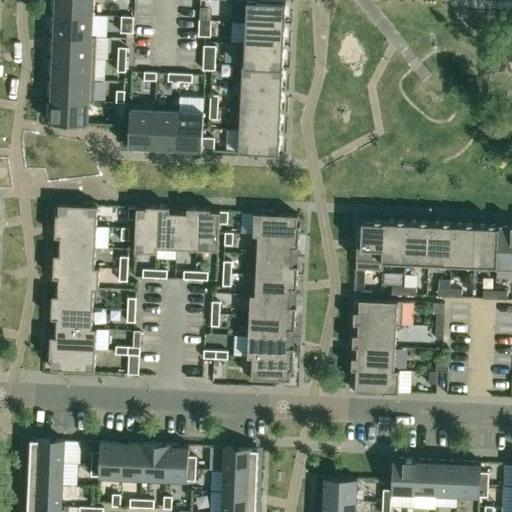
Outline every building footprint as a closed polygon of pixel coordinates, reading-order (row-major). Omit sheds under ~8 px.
[(54,0),(54,12),(93,14),(93,0),(54,0)] [(128,15),(130,0),(102,0),(101,11),(128,15)] [(278,0),(247,0),(246,21),(285,23),(286,0),(278,0)] [(54,12),(53,34),(92,36),(92,35),(93,14),(54,12)] [(121,24),(133,24),(134,16),(121,15),(121,24)] [(199,19),(199,27),(211,28),(211,20),(199,19)] [(245,42),(245,43),(284,44),(285,23),(246,21),(245,42)] [(121,24),(121,32),(133,32),(133,24),(121,24)] [(199,27),(198,35),(211,36),(211,28),(199,27)] [(53,34),(52,56),(96,58),(97,35),(92,35),(92,36),(53,34)] [(236,42),(235,65),(242,65),(242,64),(283,66),(284,44),(245,43),(245,42),(236,42)] [(204,45),(203,57),(212,57),(212,45),(204,45)] [(119,46),(118,59),(126,59),(127,47),(119,46)] [(52,56),(51,77),(95,79),(96,58),(52,56)] [(203,57),(203,69),(211,69),(212,57),(203,57)] [(118,59),(117,71),(126,71),(126,59),(118,59)] [(242,65),(241,86),(282,88),(283,66),(242,64),(242,65)] [(144,71),(144,79),(156,80),(157,72),(144,71)] [(168,72),(168,80),(180,81),(181,73),(168,72)] [(181,73),(180,81),(192,81),(193,73),(181,73)] [(51,77),(50,99),(89,100),(89,102),(94,102),(95,79),(51,77)] [(241,86),(240,107),(281,109),(282,88),(241,86)] [(117,90),(116,102),(124,102),(125,90),(117,90)] [(210,94),(210,106),(218,106),(219,94),(210,94)] [(50,99),(49,121),(88,123),(89,102),(89,100),(50,99)] [(129,124),(128,147),(153,148),(155,109),(156,109),(156,104),(130,103),(130,107),(130,111),(129,124)] [(210,106),(209,118),(218,119),(218,106),(210,106)] [(240,107),(239,129),(280,131),(281,109),(240,107)] [(155,109),(153,148),(177,149),(179,110),(156,109),(155,109)] [(179,110),(177,149),(202,150),(202,148),(203,136),(204,111),(179,110)] [(121,111),(121,123),(129,124),(130,111),(121,111)] [(239,129),(238,151),(279,153),(280,131),(239,129)] [(203,136),(202,148),(215,149),(215,137),(203,136)] [(56,212),(55,224),(97,226),(98,202),(81,201),(81,204),(59,203),(58,212),(56,212)] [(136,219),(135,250),(157,251),(157,246),(156,246),(158,205),(147,204),(146,207),(137,206),(137,207),(136,219)] [(158,205),(156,246),(157,246),(177,247),(178,208),(170,208),(170,205),(158,205)] [(136,219),(137,207),(129,206),(128,218),(136,219)] [(178,208),(177,247),(197,248),(199,207),(187,206),(187,208),(178,208)] [(199,207),(197,248),(218,249),(220,223),(220,211),(220,210),(210,210),(211,207),(199,207)] [(254,209),(253,234),(258,234),(258,233),(299,235),(300,223),(298,223),(298,213),(276,212),(276,210),(254,209)] [(220,211),(220,223),(228,223),(228,211),(220,211)] [(357,245),(356,268),(360,269),(383,269),(384,259),(383,259),(385,219),(384,219),(384,220),(362,219),(361,245),(357,245)] [(385,219),(383,259),(384,259),(405,260),(406,260),(407,220),(385,219)] [(405,260),(404,265),(428,266),(430,221),(407,220),(406,260),(405,260)] [(430,221),(428,266),(452,267),(452,262),(451,262),(453,222),(430,221)] [(100,243),(119,243),(120,223),(101,222),(100,243)] [(453,222),(451,262),(452,262),(473,263),(474,263),(476,223),(453,222)] [(473,263),(473,268),(495,269),(496,269),(498,224),(476,223),(474,263),(473,263)] [(55,224),(55,236),(57,236),(57,244),(96,246),(97,226),(55,224)] [(495,269),(495,270),(511,270),(511,225),(499,225),(499,224),(498,224),(496,269),(495,269)] [(122,227),(121,239),(129,239),(130,227),(122,227)] [(225,232),(225,244),(233,244),(233,232),(225,232)] [(258,234),(257,253),(296,255),(296,246),(299,247),(299,235),(258,233),(258,234)] [(54,253),(54,265),(95,266),(96,246),(57,244),(57,253),(54,253)] [(257,253),(256,274),(298,276),(298,264),(296,264),(296,255),(257,253)] [(120,256),(120,268),(128,268),(128,256),(120,256)] [(232,261),(224,260),(223,272),(231,273),(232,261)] [(54,265),(53,276),(55,276),(55,285),(94,287),(94,288),(99,288),(100,266),(95,266),(54,265)] [(120,268),(119,280),(127,280),(128,268),(120,268)] [(143,268),(143,276),(155,277),(155,269),(143,268)] [(155,269),(155,277),(167,277),(167,269),(155,269)] [(196,270),(184,270),(184,278),(196,278),(196,270)] [(196,270),(196,278),(208,279),(208,271),(196,270)] [(231,273),(223,272),(223,284),(231,285),(231,273)] [(255,293),(255,294),(294,296),(295,287),(297,287),(298,276),(256,274),(255,293)] [(52,294),(52,305),(93,307),(94,288),(94,287),(55,285),(55,294),(52,294)] [(392,285),(392,293),(404,294),(404,286),(392,285)] [(404,286),(404,294),(416,294),(416,286),(404,286)] [(438,287),(437,295),(449,296),(450,288),(438,287)] [(450,288),(449,296),(461,296),(462,288),(450,288)] [(360,290),(359,298),(372,299),(372,290),(360,290)] [(483,290),(483,297),(495,298),(495,290),(483,290)] [(495,290),(495,298),(507,299),(507,291),(495,290)] [(250,293),(249,314),(296,316),(296,305),(294,305),(294,296),(255,294),(255,293),(250,293)] [(136,297),(128,297),(128,309),(136,309),(136,297)] [(354,321),(354,322),(358,322),(358,321),(397,323),(397,324),(402,325),(403,300),(372,299),(359,298),(359,310),(354,310),(354,321)] [(212,301),(212,313),(220,313),(220,301),(212,301)] [(52,305),(51,317),(54,317),(53,326),(92,328),(92,327),(93,307),(52,305)] [(136,309),(128,309),(127,321),(135,321),(136,309)] [(212,313),(211,325),(219,325),(220,313),(212,313)] [(436,325),(444,325),(445,313),(437,313),(436,325)] [(249,314),(249,335),(292,337),(293,328),(295,328),(296,316),(249,314)] [(353,344),(352,345),(357,345),(357,344),(396,346),(397,324),(397,323),(358,321),(358,322),(358,333),(353,333),(353,344)] [(436,337),(444,337),(444,325),(436,325),(436,337)] [(50,334),(50,346),(96,348),(97,327),(92,327),(92,328),(53,326),(53,335),(50,334)] [(249,335),(248,356),(252,356),(253,355),(294,357),(294,345),(292,345),(292,337),(249,335)] [(352,356),(351,368),(356,368),(356,367),(395,369),(395,368),(396,346),(357,344),(357,345),(357,356),(352,356)] [(116,345),(116,353),(128,354),(128,346),(116,345)] [(50,346),(49,358),(52,358),(51,368),(73,369),(73,371),(95,372),(96,348),(50,346)] [(128,346),(128,354),(140,354),(140,346),(128,346)] [(204,349),(204,357),(216,358),(216,350),(204,349)] [(216,350),(216,358),(228,358),(228,350),(216,350)] [(252,356),(251,379),(268,380),(269,377),(291,378),(291,369),(293,369),(294,357),(253,355),(252,356)] [(448,371),(449,363),(436,363),(436,371),(438,371),(448,371)] [(356,368),(355,390),(399,392),(400,368),(395,368),(395,369),(356,367),(356,368)] [(437,383),(438,371),(436,371),(430,370),(429,383),(437,383)] [(31,438),(30,460),(64,462),(65,439),(31,438)] [(100,463),(99,475),(122,476),(123,442),(101,441),(100,451),(100,463)] [(123,442),(122,476),(143,477),(145,443),(123,442)] [(145,443),(143,477),(165,478),(166,444),(145,443)] [(166,444),(165,478),(187,479),(188,467),(188,455),(189,445),(166,444)] [(259,448),(225,446),(224,469),(258,470),(259,448)] [(92,451),(92,463),(100,463),(100,451),(92,451)] [(188,455),(188,467),(196,468),(196,456),(188,455)] [(392,489),(391,491),(414,492),(416,458),(393,457),(392,489)] [(416,458),(414,492),(436,493),(437,459),(416,458)] [(437,459),(436,493),(457,494),(459,460),(437,459)] [(30,460),(29,482),(63,483),(64,462),(30,460)] [(459,460),(457,494),(480,495),(481,461),(459,460)] [(92,463),(91,475),(99,475),(100,463),(92,463)] [(188,467),(187,479),(195,480),(196,468),(188,467)] [(202,489),(220,489),(220,468),(203,468),(202,489)] [(258,470),(224,469),(223,491),(257,492),(258,470)] [(481,472),(480,483),(488,484),(489,472),(481,472)] [(323,475),(322,498),(356,499),(357,477),(323,475)] [(132,482),(134,496),(148,493),(145,479),(132,482)] [(29,482),(28,503),(62,505),(63,483),(29,482)] [(480,483),(480,495),(488,496),(488,484),(480,483)] [(384,489),(383,501),(391,501),(391,491),(392,489),(384,489)] [(255,511),(257,492),(223,491),(221,511),(255,511)] [(113,493),(113,505),(120,505),(121,494),(113,493)] [(164,495),(164,507),(172,508),(172,496),(164,495)] [(130,498),(130,506),(142,507),(142,499),(130,498)] [(322,498),(321,511),(355,511),(356,499),(322,498)] [(142,499),(142,507),(154,507),(154,499),(142,499)] [(383,501),(382,511),(390,511),(391,501),(383,501)] [(28,503),(27,511),(61,511),(62,505),(28,503)]
